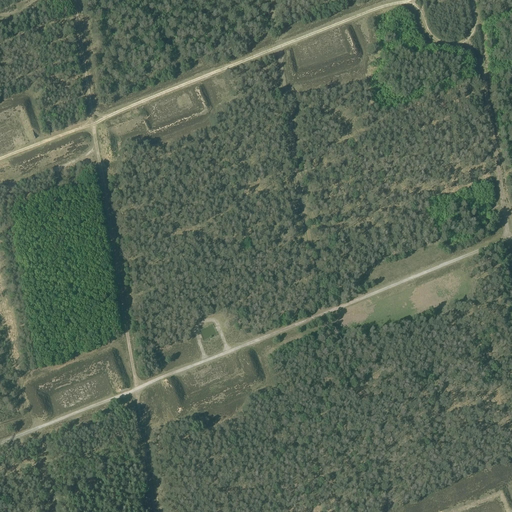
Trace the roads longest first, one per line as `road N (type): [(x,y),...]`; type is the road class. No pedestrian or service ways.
road 1 (track): [(0,159),(386,5),(411,2),(438,41),(462,42),(473,30),(471,0)]
road 2 (track): [(0,442),(507,239)]
road 3 (track): [(74,0),(124,322),(142,385)]
